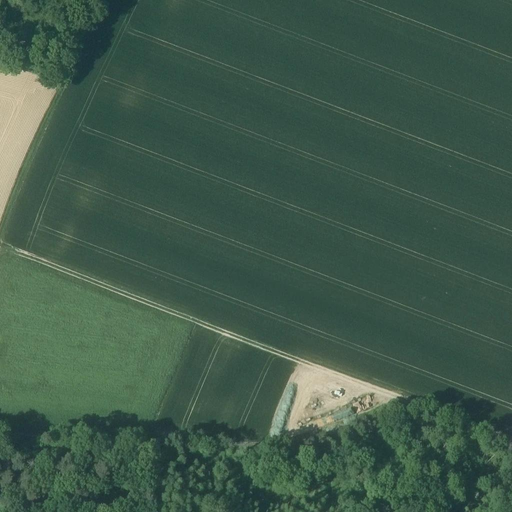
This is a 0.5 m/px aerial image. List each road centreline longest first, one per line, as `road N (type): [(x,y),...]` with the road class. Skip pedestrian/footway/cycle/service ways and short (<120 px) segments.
road 1 (track): [(511,441),(0,247)]
road 2 (track): [(102,0),(12,188),(0,233)]
